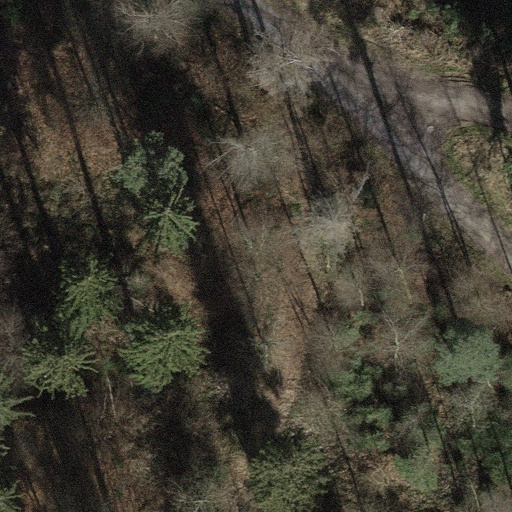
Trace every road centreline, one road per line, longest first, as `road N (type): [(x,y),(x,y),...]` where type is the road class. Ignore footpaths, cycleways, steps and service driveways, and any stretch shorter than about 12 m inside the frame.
road 1 (track): [(374,123),(511,253)]
road 2 (track): [(240,0),(374,123)]
road 3 (track): [(374,123),(473,95),(511,110)]
